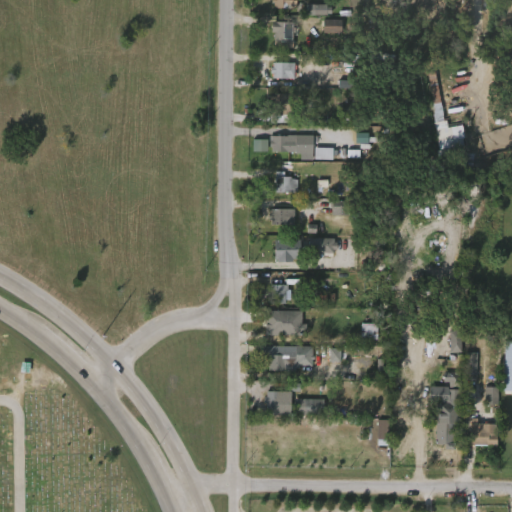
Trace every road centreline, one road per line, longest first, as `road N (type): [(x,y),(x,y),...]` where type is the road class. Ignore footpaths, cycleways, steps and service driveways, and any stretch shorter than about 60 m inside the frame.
road 1 (residential): [(232,486),(229,0)]
road 2 (residential): [(166,499),(232,486),(511,490)]
road 3 (secondary): [(194,488),(126,379),(65,320),(0,275)]
road 4 (residential): [(233,321),(163,329),(93,390)]
road 5 (secondary): [(93,390),(166,499)]
road 6 (secondary): [(0,309),(93,390)]
